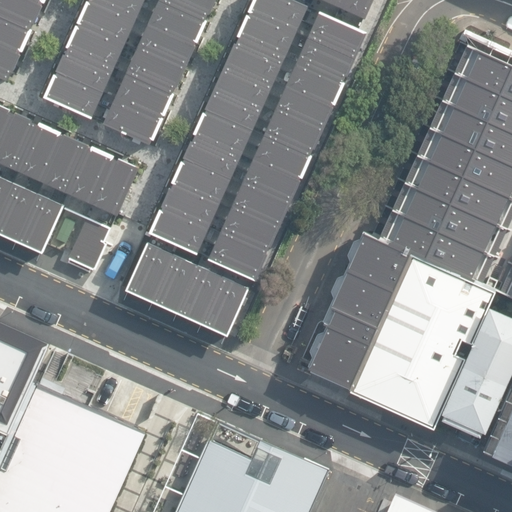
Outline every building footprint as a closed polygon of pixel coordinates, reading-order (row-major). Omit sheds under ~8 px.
[(0,0),(0,65),(29,0),(0,0)] [(93,116),(144,0),(87,0),(46,93),(93,116)] [(154,138),(215,0),(160,0),(108,118),(154,138)] [(199,249),(308,2),(303,0),(252,0),(151,228),(199,249)] [(330,0),(364,15),(371,0),(330,0)] [(367,29),(321,8),(211,254),(257,276),(367,29)] [(511,203),(511,63),(467,44),(382,236),(479,278),(511,203)] [(0,107),(0,161),(107,208),(126,164),(0,107)] [(0,174),(0,229),(33,244),(55,199),(0,174)] [(254,281),(145,232),(117,292),(227,342),(254,281)] [(415,254),(364,233),(303,368),(353,391),(415,254)] [(493,289),(415,254),(353,391),(431,426),(436,415),(486,303),(493,289)] [(511,365),(511,314),(486,303),(436,415),(481,435),(511,365)] [(46,342),(0,321),(0,445),(29,379),(46,342)] [(511,376),(481,448),(511,461),(511,376)] [(107,511),(145,428),(29,379),(0,445),(0,511),(107,511)] [(315,511),(334,471),(217,422),(176,511),(315,511)] [(431,511),(398,497),(391,511),(431,511)]
